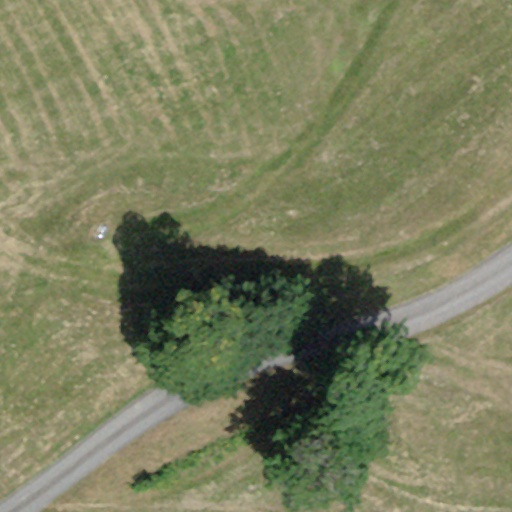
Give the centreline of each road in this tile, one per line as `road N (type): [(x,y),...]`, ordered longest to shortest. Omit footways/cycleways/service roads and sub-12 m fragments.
road 1 (track): [(511,191),(430,247),(321,274),(203,280),(149,274),(132,263),(133,248),(148,234),(232,213),(292,162),(366,86),(403,0)]
road 2 (track): [(14,511),(143,417),(218,375),(453,302),(511,264)]
